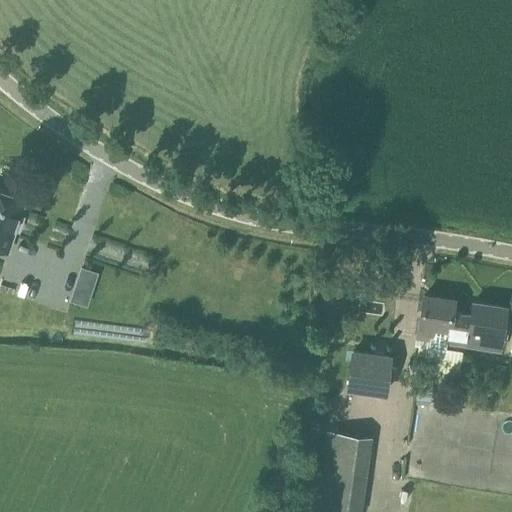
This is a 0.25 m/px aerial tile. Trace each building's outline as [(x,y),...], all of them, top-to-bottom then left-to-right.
[(26,198),(0,189),(0,248),(8,251),(15,229),(19,231),(24,216),(20,215),(26,198)] [(96,276),(81,271),(77,283),(92,288),(96,276)] [(448,347),(448,343),(501,351),(507,306),(475,302),(473,313),(462,311),(454,310),(455,299),(426,294),(420,336),(433,339),(432,345),(448,347)] [(355,351),(350,388),(386,394),(391,356),(355,351)] [(361,511),(372,435),(326,429),(315,509),(319,510),(319,511),(361,511)]
